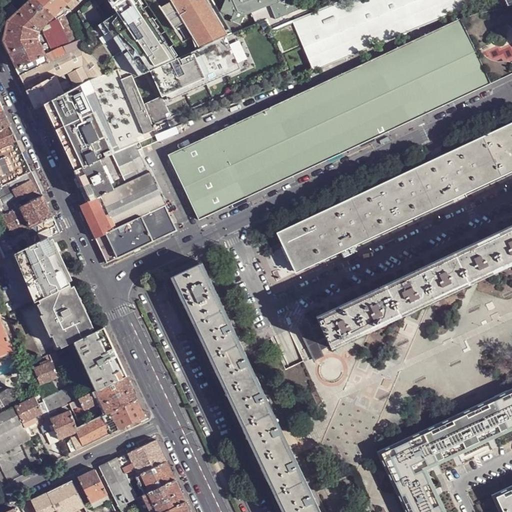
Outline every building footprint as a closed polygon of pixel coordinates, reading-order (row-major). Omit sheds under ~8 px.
[(55,17),(39,0),(30,0),(19,11),(37,32),(50,21),(55,17)] [(76,0),(39,0),(55,17),(55,16),(61,11),(67,5),(72,10),(72,9),(79,3),(76,0)] [(270,62),(290,54),(280,27),(272,30),(267,19),(257,23),(242,29),(232,34),(228,36),(197,48),(192,38),(183,42),(191,50),(176,59),(135,0),(106,0),(112,9),(112,8),(116,13),(106,19),(93,0),(89,0),(77,11),(93,41),(82,46),(108,74),(128,65),(133,79),(150,71),(162,97),(144,105),(156,135),(158,134),(176,126),(279,85),(270,62)] [(192,37),(192,38),(197,48),(228,36),(205,0),(171,0),(172,1),(176,7),(184,22),(192,34),(194,37),(192,37)] [(257,23),(267,19),(272,30),(280,27),(314,13),(306,0),(224,0),(221,11),(232,16),(232,19),(226,23),(232,34),(242,29),(240,25),(244,17),(253,13),(257,23)] [(345,0),(314,13),(280,27),(290,54),(300,77),(483,0),(345,0)] [(511,0),(492,0),(496,8),(511,4),(511,0)] [(172,1),(161,8),(165,13),(176,7),(172,1)] [(64,16),(72,10),(67,5),(61,11),(64,16)] [(511,6),(480,13),(463,19),(490,79),(511,68),(511,6)] [(4,17),(8,21),(19,11),(15,7),(4,17)] [(176,7),(165,13),(174,28),(184,22),(176,7)] [(20,76),(48,62),(38,39),(37,33),(37,32),(19,11),(8,21),(4,41),(12,59),(20,76)] [(67,54),(82,46),(77,40),(68,23),(64,16),(51,24),(53,29),(51,30),(55,39),(59,38),(67,54)] [(461,20),(168,155),(199,220),(492,83),(490,79),(463,19),(461,20)] [(174,28),(181,38),(192,34),(184,22),(174,28)] [(92,79),(108,74),(82,46),(67,54),(48,62),(20,76),(23,83),(27,91),(54,76),(55,77),(66,72),(75,88),(80,85),(92,79)] [(135,144),(156,135),(144,105),(133,79),(128,65),(108,74),(92,79),(80,85),(112,153),(135,144)] [(511,68),(490,79),(492,83),(511,73),(511,68)] [(35,109),(44,105),(64,94),(55,77),(54,76),(27,91),(31,100),(35,109)] [(44,105),(75,170),(100,159),(111,154),(112,153),(80,85),(75,88),(64,94),(44,105)] [(0,132),(12,127),(7,117),(6,116),(4,110),(0,111),(0,132)] [(511,124),(278,233),(283,243),(297,272),(322,260),(338,252),(350,246),(453,198),(466,192),(511,170),(511,124)] [(161,140),(179,132),(176,126),(158,134),(161,140)] [(0,149),(19,142),(16,136),(12,127),(0,132),(0,149)] [(138,149),(161,140),(158,134),(156,135),(135,144),(138,149)] [(19,142),(0,149),(0,188),(33,172),(27,159),(19,142)] [(114,160),(138,149),(135,144),(112,153),(111,154),(114,160)] [(138,149),(114,160),(126,184),(150,174),(138,149)] [(75,170),(78,176),(103,165),(100,159),(75,170)] [(103,165),(78,176),(86,192),(91,202),(115,190),(103,165)] [(33,172),(0,188),(0,199),(1,201),(17,193),(20,199),(21,201),(24,199),(27,205),(44,196),(38,184),(33,172)] [(115,190),(91,202),(81,206),(89,223),(96,238),(165,205),(150,174),(126,184),(115,190)] [(0,209),(0,261),(4,260),(0,250),(0,220),(5,218),(12,234),(30,225),(31,228),(53,217),(44,196),(27,205),(23,207),(6,216),(3,208),(0,209)] [(6,216),(23,207),(22,203),(20,204),(18,200),(3,207),(3,208),(6,216)] [(165,205),(96,238),(99,244),(107,263),(177,231),(165,205)] [(60,232),(57,225),(38,234),(42,241),(49,238),(60,232)] [(304,330),(306,336),(322,328),(331,345),(511,260),(511,228),(318,319),(320,323),(315,325),(304,330)] [(0,290),(0,291),(63,260),(60,253),(57,254),(50,241),(49,238),(42,241),(4,260),(0,261),(0,290)] [(57,254),(60,253),(57,246),(54,239),(50,241),(57,254)] [(0,291),(10,315),(40,300),(71,285),(70,282),(64,269),(67,267),(63,260),(0,291)] [(203,262),(200,263),(281,434),(283,433),(203,262)] [(185,299),(252,440),(261,460),(270,479),(286,511),(317,511),(293,460),(287,447),(281,434),(200,263),(174,276),(185,299)] [(73,280),(67,267),(64,269),(70,282),(73,280)] [(178,292),(182,300),(185,299),(174,276),(171,277),(178,292)] [(71,285),(40,300),(62,349),(76,342),(94,333),(82,308),(71,285)] [(232,405),(249,441),(252,440),(185,299),(182,300),(196,329),(217,373),(232,405)] [(300,322),(304,330),(315,325),(310,316),(300,322)] [(0,317),(0,356),(14,351),(0,317)] [(125,371),(105,328),(94,333),(76,342),(98,390),(127,376),(125,371)] [(322,328),(306,336),(316,356),(324,352),(323,349),(331,345),(322,328)] [(66,367),(59,350),(49,355),(53,361),(49,362),(48,360),(40,363),(42,366),(34,369),(41,384),(59,376),(57,371),(66,367)] [(132,386),(127,376),(98,390),(96,391),(108,413),(138,398),(132,386)] [(78,384),(44,400),(49,414),(68,405),(70,404),(84,397),(78,384)] [(0,393),(0,398),(6,408),(14,404),(18,401),(10,388),(0,393)] [(511,392),(511,388),(377,452),(405,511),(409,511),(382,454),(511,392)] [(94,392),(84,397),(70,404),(73,410),(83,405),(85,409),(98,402),(94,392)] [(511,392),(382,454),(409,511),(443,511),(423,467),(511,425),(511,392)] [(41,394),(16,407),(28,433),(32,432),(30,428),(37,424),(34,417),(43,412),(47,419),(43,427),(46,434),(47,433),(51,442),(60,439),(51,418),(49,414),(44,400),(41,394)] [(80,427),(77,428),(79,431),(85,446),(146,417),(142,407),(138,398),(108,413),(87,423),(80,427)] [(0,456),(32,441),(28,433),(16,407),(0,414),(0,456)] [(51,418),(60,439),(70,434),(79,431),(77,428),(70,410),(51,418)] [(80,427),(87,423),(85,418),(78,422),(80,427)] [(79,431),(70,434),(77,450),(85,446),(79,431)] [(283,433),(281,434),(287,447),(293,460),(296,459),(290,446),(283,433)] [(156,438),(118,457),(125,471),(133,466),(132,463),(134,462),(135,466),(137,468),(139,474),(166,461),(159,443),(156,438)] [(252,440),(249,441),(253,448),(259,461),(265,475),(268,480),(270,479),(261,460),(252,440)] [(125,471),(118,457),(99,466),(119,507),(129,502),(138,498),(130,481),(128,479),(126,473),(125,471)] [(320,511),(296,459),(293,460),(317,511),(320,511)] [(175,479),(166,461),(139,474),(136,476),(145,494),(175,479)] [(107,494),(95,469),(78,477),(90,502),(107,494)] [(180,488),(175,479),(145,494),(143,495),(150,511),(161,511),(186,500),(180,488)] [(286,511),(270,479),(268,480),(277,500),(283,511),(286,511)] [(77,511),(85,508),(72,480),(49,491),(58,511),(77,511)] [(511,511),(511,489),(497,497),(503,511),(511,511)] [(58,511),(49,491),(32,500),(37,511),(58,511)] [(110,499),(107,494),(90,502),(92,507),(110,499)] [(37,511),(32,500),(26,503),(29,511),(37,511)] [(191,511),(188,506),(186,500),(161,511),(191,511)] [(129,502),(119,507),(121,509),(123,508),(124,510),(131,506),(129,502)]
